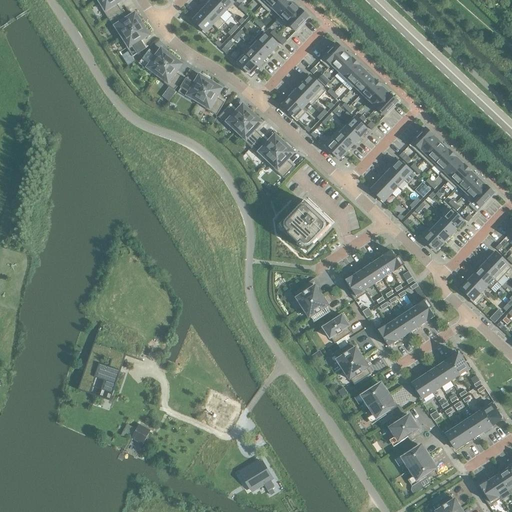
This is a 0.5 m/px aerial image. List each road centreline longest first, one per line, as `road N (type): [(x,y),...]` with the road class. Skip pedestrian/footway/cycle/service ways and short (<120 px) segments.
road 1 (unclassified): [(51,0),(123,110),(199,150),(232,184),(248,223),(256,316),(384,511)]
road 2 (secondary): [(511,129),(374,0)]
road 3 (residential): [(159,23),(257,100)]
road 4 (residential): [(346,184),(257,100)]
